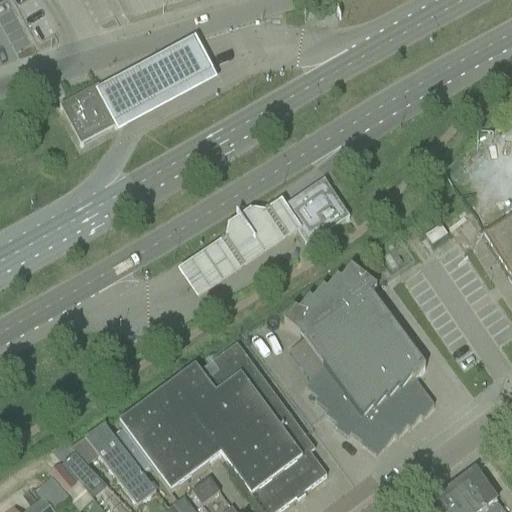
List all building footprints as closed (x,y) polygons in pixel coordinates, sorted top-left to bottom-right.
[(195,45),(98,96),(118,132),(114,134),(117,138),(216,85),(195,45)] [(65,100),(60,91),(51,96),(56,105),(65,100)] [(98,96),(96,93),(60,112),(81,152),(114,134),(118,132),(98,96)] [(348,223),(323,186),(284,213),(281,215),(297,238),(306,252),(348,223)] [(197,307),(285,246),(297,238),(281,215),(284,213),(280,207),(264,218),(250,215),(227,230),(224,246),(176,276),(197,307)] [(511,218),(504,224),(498,227),(487,234),(482,237),(511,285),(511,218)] [(440,230),(424,241),(431,251),(447,240),(440,230)] [(415,386),(425,373),(371,300),(376,293),(350,272),(340,285),(336,282),(325,296),(322,293),(311,306),(307,304),(298,317),(294,314),(282,329),(299,342),(302,346),(288,357),(309,387),(304,394),(316,403),(313,407),(326,417),(323,419),(335,430),(333,433),(347,444),(350,440),(374,459),(381,451),(384,453),(393,441),(396,444),(406,432),(409,434),(419,422),(422,424),(433,410),(415,386)] [(220,461),(256,511),(285,511),(295,505),(297,507),(305,501),(304,499),(327,482),(299,445),(304,442),(236,349),(199,377),(195,372),(118,428),(170,498),(220,461)] [(136,510),(154,497),(103,430),(85,443),(136,510)] [(73,458),(62,468),(82,491),(94,480),(73,458)] [(62,468),(47,481),(51,487),(63,500),(67,505),(73,511),(82,511),(93,503),(62,468)] [(474,476),(461,485),(480,511),(499,511),(495,506),(496,505),(474,476)] [(209,482),(190,496),(201,510),(219,497),(209,482)] [(480,511),(461,485),(441,501),(449,511),(480,511)] [(63,500),(51,487),(36,500),(40,505),(44,510),(45,509),(47,511),(59,511),(67,505),(63,500)] [(449,511),(441,501),(428,510),(430,511),(449,511)] [(189,511),(182,502),(173,509),(175,511),(189,511)]
